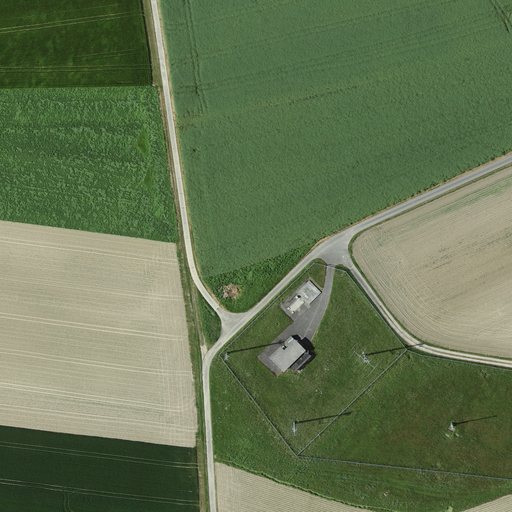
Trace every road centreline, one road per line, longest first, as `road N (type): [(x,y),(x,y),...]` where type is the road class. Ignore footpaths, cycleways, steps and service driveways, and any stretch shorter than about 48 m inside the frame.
road 1 (track): [(153,0),(191,260),(233,329)]
road 2 (track): [(233,329),(323,244),(511,159)]
road 3 (track): [(336,239),(405,337),(447,354),(511,364)]
road 4 (track): [(212,511),(205,366),(233,329)]
road 5 (track): [(336,239),(324,305),(263,357),(276,370)]
